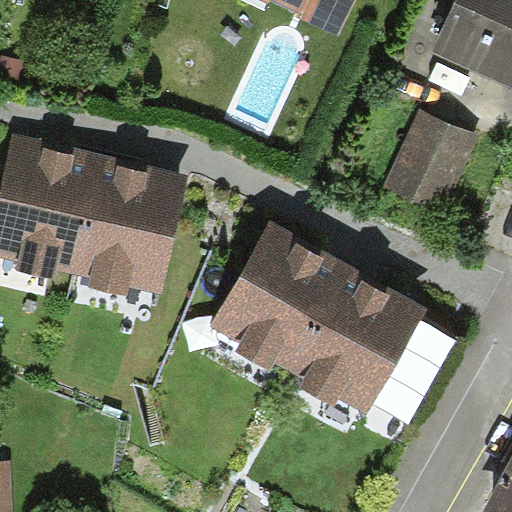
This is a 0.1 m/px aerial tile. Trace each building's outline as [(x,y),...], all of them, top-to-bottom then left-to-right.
[(253,0),(338,41),(358,0),(253,0)] [(511,0),(458,0),(433,56),(511,91),(511,0)] [(481,135),(424,111),(392,188),(449,212),(481,135)] [(86,152),(15,137),(0,204),(0,249),(26,255),(24,267),(62,276),(64,266),(95,273),(93,283),(133,292),(136,280),(169,287),(193,176),(124,161),(86,152)] [(329,259),(269,226),(215,326),(248,344),(241,356),(272,373),(277,365),(305,380),(299,391),(336,411),(342,401),(369,417),(427,312),(363,278),(329,259)] [(13,511),(11,466),(0,466),(0,511),(13,511)] [(511,511),(511,471),(490,511),(511,511)]
